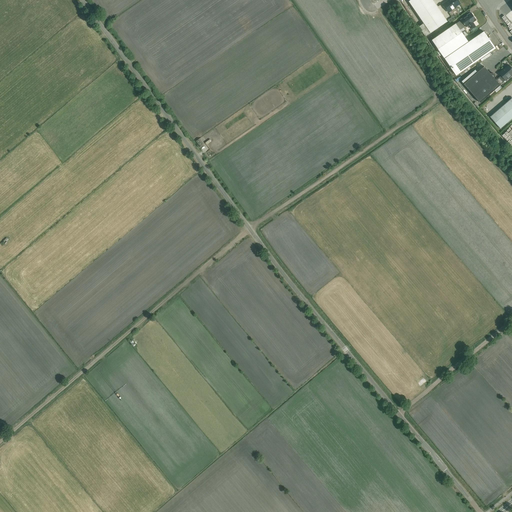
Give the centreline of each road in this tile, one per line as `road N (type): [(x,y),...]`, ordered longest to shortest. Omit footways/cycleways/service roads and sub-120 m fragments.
road 1 (unclassified): [(480,511),(249,229),(81,0)]
road 2 (track): [(249,229),(0,442)]
road 3 (track): [(249,229),(441,98)]
road 4 (track): [(398,414),(511,322)]
